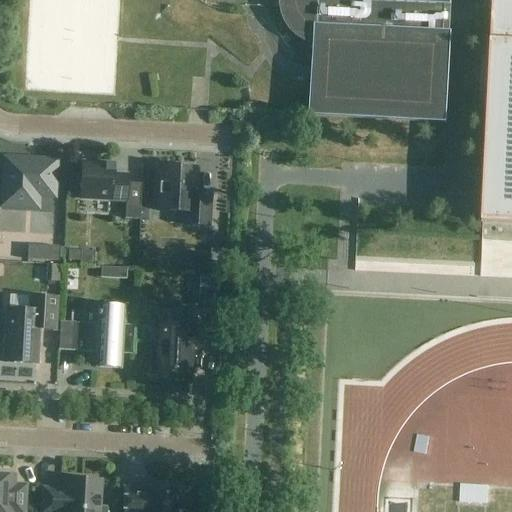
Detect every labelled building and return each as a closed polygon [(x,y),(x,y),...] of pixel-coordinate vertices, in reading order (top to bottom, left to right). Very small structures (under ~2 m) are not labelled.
[(284,0),(285,6),(286,14),(289,21),(294,28),(300,33),(306,37),(314,41),(310,117),(312,117),(312,116),(445,124),(447,125),(452,33),(450,33),(451,0),(284,0)] [(511,0),(493,0),(482,241),(511,242),(511,0)] [(54,198),(56,162),(4,159),(1,207),(37,209),(38,197),(54,198)] [(81,163),(79,199),(126,202),(127,176),(113,176),(113,165),(81,163)] [(195,194),(196,169),(160,167),(157,211),(192,213),(192,226),(208,227),(210,195),(195,194)] [(140,208),(125,208),(124,220),(140,220),(140,208)] [(58,262),(59,247),(27,245),(26,260),(58,262)] [(6,310),(3,363),(36,365),(38,330),(54,331),(56,299),(29,297),(29,311),(6,310)] [(98,317),(98,329),(93,329),(93,325),(73,324),(60,323),(58,350),(72,351),(78,351),(79,339),(92,340),(92,338),(97,338),(96,368),(121,369),(124,306),(99,305),(99,313),(96,312),(96,317),(98,317)] [(153,343),(152,355),(157,355),(156,371),(191,373),(192,339),(208,340),(209,312),(182,311),(181,326),(158,325),(157,343),(153,343)] [(0,511),(23,511),(25,486),(12,485),(12,477),(0,475),(0,511)] [(43,489),(41,511),(97,511),(99,481),(67,480),(66,490),(43,489)] [(184,511),(185,500),(184,500),(184,501),(180,501),(181,486),(148,484),(147,490),(125,489),(123,511),(184,511)]
